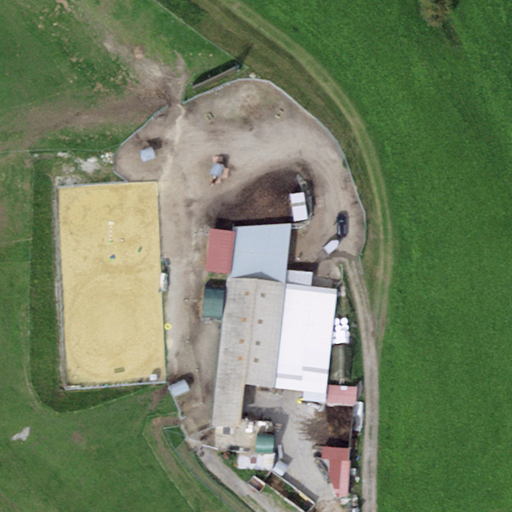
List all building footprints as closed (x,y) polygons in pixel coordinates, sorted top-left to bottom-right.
[(232,275),(232,280),(284,285),(291,225),(237,227),(236,236),(232,275)] [(205,273),(232,275),(236,236),(210,233),(205,273)] [(327,386),(337,291),(284,285),(232,280),(228,279),(212,426),(241,429),(245,387),(326,395),(327,386)] [(327,386),(326,395),(325,404),(355,407),(357,389),(327,386)] [(353,456),(332,453),(328,490),(350,492),(353,456)]
